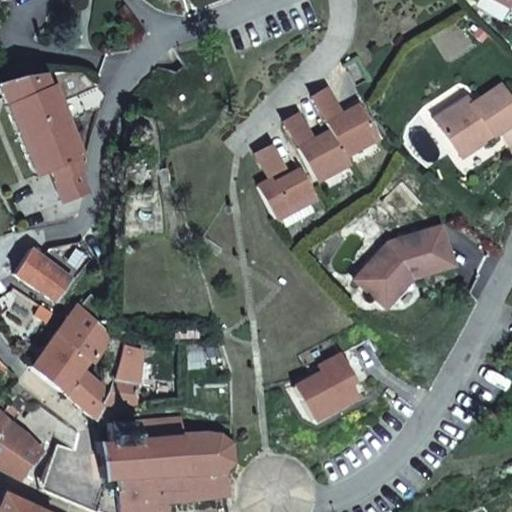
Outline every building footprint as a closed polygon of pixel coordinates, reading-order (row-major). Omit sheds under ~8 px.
[(20,78),(0,83),(0,95),(32,174),(47,168),(60,199),(85,189),(76,168),(82,166),(78,155),(82,154),(69,121),(106,105),(109,95),(79,68),(24,77),(20,78)] [(464,94),(430,116),(450,146),(473,133),(478,138),(487,132),(488,134),(511,118),(511,104),(497,82),(468,100),(464,94)] [(305,97),(321,122),(335,115),(319,89),(305,97)] [(293,148),(310,179),(343,161),(339,154),(371,136),(354,104),(335,115),(321,122),(325,130),(307,140),(293,148)] [(279,123),(293,148),(307,140),(293,116),(279,123)] [(473,133),(450,146),(455,155),(479,140),(478,138),(473,133)] [(266,146),(252,153),(266,179),(267,178),(280,171),(266,146)] [(253,186),(270,218),(310,197),(295,169),(269,183),(267,178),(266,179),(253,186)] [(385,241),(350,279),(372,298),(388,298),(403,283),(399,278),(404,271),(411,269),(413,275),(448,264),(436,225),(385,241)] [(29,248),(10,272),(52,300),(54,299),(71,278),(29,248)] [(44,345),(28,364),(61,392),(82,369),(88,362),(100,348),(105,332),(97,324),(104,309),(90,295),(77,306),(76,304),(70,312),(51,336),(46,331),(41,342),(44,345)] [(388,298),(372,298),(381,306),(388,298)] [(105,388),(99,404),(128,408),(132,408),(138,380),(135,379),(142,349),(121,343),(108,379),(105,388)] [(290,385),(308,418),(353,394),(346,380),(351,377),(338,353),(314,365),(317,371),(290,385)] [(82,369),(61,392),(92,418),(99,404),(105,388),(82,369)] [(18,396),(11,404),(19,412),(26,403),(18,396)] [(4,419),(0,424),(0,468),(18,477),(39,450),(25,434),(22,432),(9,422),(4,419)] [(95,441),(98,476),(104,476),(101,487),(113,488),(114,511),(165,511),(165,501),(226,494),(220,466),(227,458),(227,442),(215,432),(182,433),(182,427),(178,427),(178,419),(155,420),(154,419),(128,421),(107,423),(108,440),(95,441)] [(87,503),(86,508),(95,510),(101,487),(104,476),(98,476),(62,467),(69,448),(55,443),(39,481),(48,485),(45,491),(53,494),(87,503)] [(37,487),(45,491),(48,485),(39,481),(37,487)] [(101,487),(95,510),(100,511),(114,511),(113,488),(101,487)] [(0,495),(0,511),(20,511),(25,503),(1,492),(0,495)] [(45,511),(25,503),(20,511),(45,511)]
